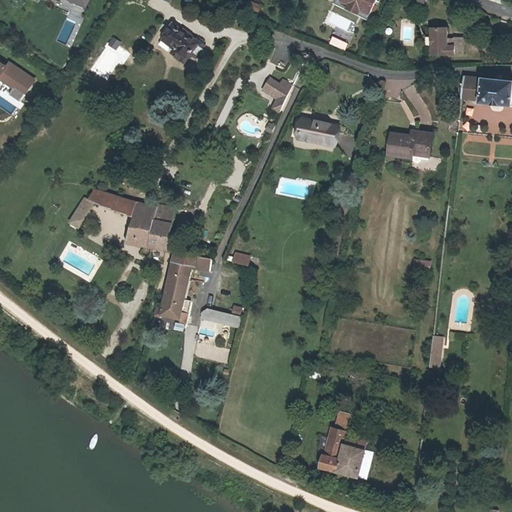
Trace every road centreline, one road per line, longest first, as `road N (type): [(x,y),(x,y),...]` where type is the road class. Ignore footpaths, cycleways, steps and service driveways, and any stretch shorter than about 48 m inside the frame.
road 1 (track): [(317,52),(235,238)]
road 2 (residential): [(511,71),(377,72),(317,52)]
